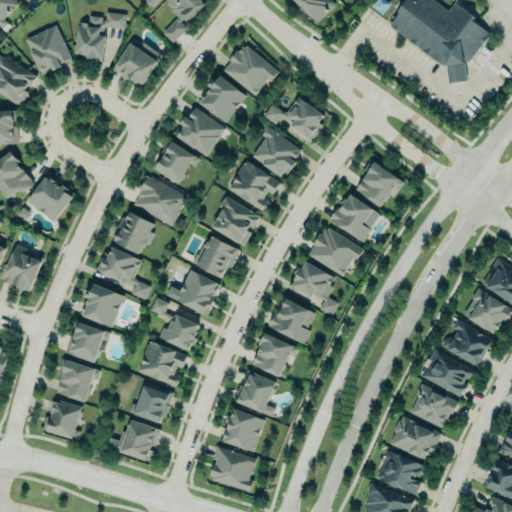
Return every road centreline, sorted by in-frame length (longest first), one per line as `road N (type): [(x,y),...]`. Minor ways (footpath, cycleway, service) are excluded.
road 1 (residential): [(5,454),(34,331),(105,176),(233,0)]
road 2 (secondary): [(511,113),(451,185),(349,347),(280,511)]
road 3 (residential): [(379,98),(268,254),(199,403),(166,501)]
road 4 (secondary): [(318,511),(380,366),(434,273)]
road 5 (residential): [(333,69),(361,119),(511,234)]
road 6 (tertiary): [(0,454),(202,511)]
road 7 (residential): [(497,184),(333,69)]
road 8 (residential): [(137,125),(79,92),(51,109),(52,141),(105,176)]
road 9 (residential): [(443,511),(484,410),(511,366)]
